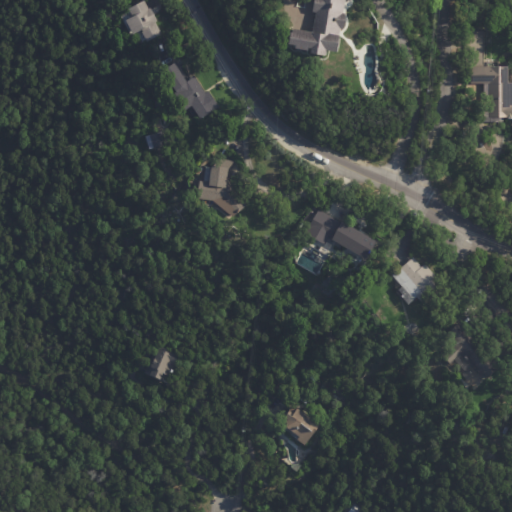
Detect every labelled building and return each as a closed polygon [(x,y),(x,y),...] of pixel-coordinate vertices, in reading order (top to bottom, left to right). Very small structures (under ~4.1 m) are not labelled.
[(146,0),(149,7),(151,6),(158,20),(156,21),(162,32),(144,41),(138,30),(134,32),(124,13),(130,9),(129,7),(141,0),(146,0)] [(346,0),(343,14),(346,15),(343,30),(342,30),(338,55),(327,52),(326,58),(312,55),(313,51),(310,50),(309,53),(296,51),(296,48),(289,47),(292,34),(293,34),(293,30),(313,34),(317,14),(313,13),(315,0),(346,0)] [(179,63),(184,71),(182,73),(187,79),(194,74),(206,92),(209,90),(220,106),(201,118),(192,105),(187,109),(176,93),(178,92),(163,69),(177,60),(179,63)] [(511,84),(511,85),(511,119),(505,119),(505,125),(484,124),(484,85),(472,85),(472,68),(511,68),(511,84)] [(161,145),(150,148),(146,136),(160,131),(164,144),(161,145)] [(234,162),(229,169),(228,184),(246,205),(233,217),(211,199),(198,198),(200,180),(204,180),(206,167),(210,167),(218,159),(235,161),(234,162)] [(324,212),(342,223),(343,220),(377,241),(367,258),(333,238),(333,240),(329,237),(325,244),(307,233),(311,226),(310,225),(319,209),(324,212)] [(403,296),(398,290),(403,286),(393,275),(414,257),(422,267),(426,264),(446,288),(424,307),(417,298),(410,304),(403,296)] [(462,322),(475,336),(482,329),(494,342),(487,348),(492,354),(500,347),(509,356),(486,377),(464,352),(451,363),(442,353),(452,343),(445,335),(461,320),(462,322)] [(175,368),(171,377),(163,373),(160,380),(145,373),(152,358),(155,359),(160,346),(180,355),(175,368)] [(310,399),(306,404),(299,399),(303,393),(310,399)] [(301,410),(306,414),(306,413),(321,424),(306,445),(299,439),(300,437),(289,428),(288,426),(288,419),(286,418),(294,407),(297,410),(298,408),(301,410)] [(347,511),(355,503),(365,511),(347,511)]
